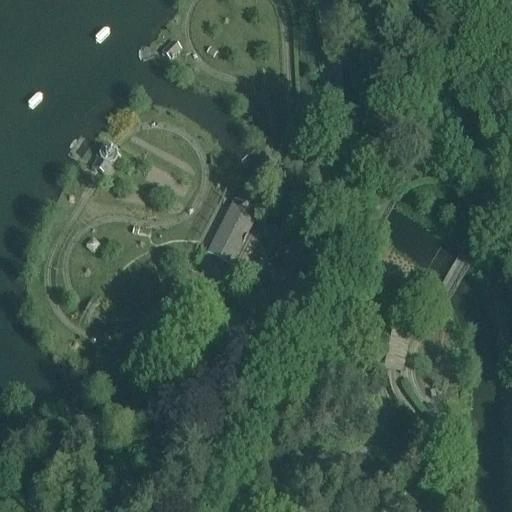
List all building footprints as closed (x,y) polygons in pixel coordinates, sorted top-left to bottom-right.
[(179,53),(171,44),(167,48),(161,54),(169,63),(175,57),(179,53)] [(210,49),(206,55),(212,60),(217,55),(210,49)] [(110,149),(103,145),(89,168),(97,172),(104,177),(118,153),(110,149)] [(239,208),(232,204),(209,245),(203,256),(212,261),(217,264),(223,267),(229,271),(233,264),(255,225),(258,218),(250,214),(245,211),(239,208)] [(92,239),(83,249),(93,258),(102,248),(92,239)] [(297,304),(285,296),(274,313),(283,319),(277,326),(284,331),(289,323),(301,306),(297,304)] [(401,337),(392,335),(388,349),(373,346),(369,362),(384,366),(382,375),(386,375),(400,375),(408,339),(401,337)]
